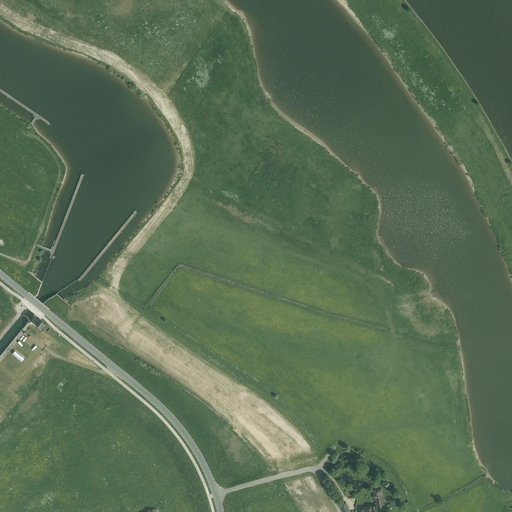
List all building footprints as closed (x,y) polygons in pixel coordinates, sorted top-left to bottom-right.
[(41,320),(36,325),(41,330),(46,324),(41,320)] [(22,384),(27,388),(31,384),(32,386),(35,383),(28,377),(22,384)] [(9,412),(19,401),(11,394),(1,406),(9,412)] [(377,506),(378,510),(385,509),(381,489),(373,491),(375,501),(376,501),(377,502),(375,503),(376,503),(377,503),(377,504),(377,505),(378,505),(378,506),(377,506)] [(350,511),(346,502),(339,505),(342,511),(350,511)] [(376,503),(375,503),(375,505),(364,507),(364,508),(360,509),(360,511),(377,511),(377,510),(378,510),(377,506),(378,506),(378,505),(377,505),(377,504),(377,503),(376,503)]
